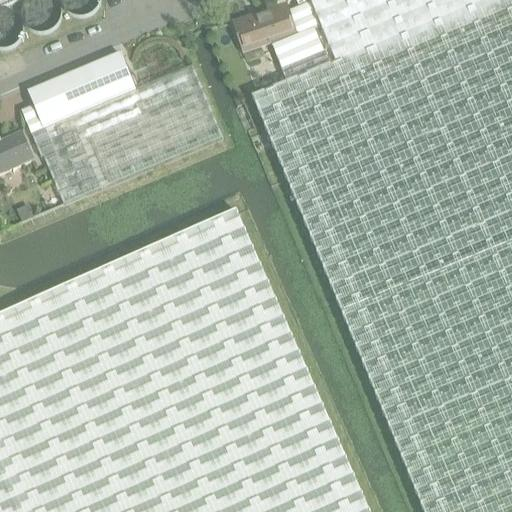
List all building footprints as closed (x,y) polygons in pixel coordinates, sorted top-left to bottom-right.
[(0,0),(0,9),(22,0),(0,0)] [(511,511),(511,0),(308,0),(314,13),(315,16),(305,19),(309,30),(295,35),(296,37),(272,45),(286,85),(252,99),(422,511),(511,511)] [(296,37),(295,35),(286,9),(235,27),(244,55),(272,45),(296,37)] [(28,95),(34,108),(43,131),(134,93),(119,56),(28,95)] [(134,93),(43,131),(34,108),(21,113),(41,161),(43,160),(63,207),(222,141),(191,69),(134,93)] [(0,178),(35,164),(23,136),(1,145),(0,142),(0,178)] [(372,511),(239,210),(0,315),(0,511),(372,511)]
